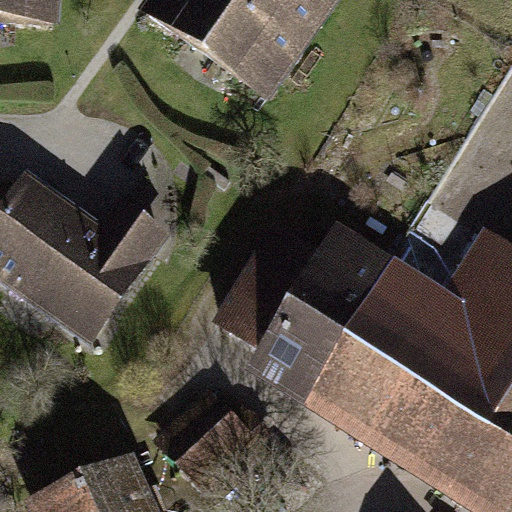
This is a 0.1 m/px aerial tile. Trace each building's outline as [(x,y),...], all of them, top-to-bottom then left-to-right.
[(50,0),(0,0),(0,20),(49,24),(50,0)] [(161,0),(150,17),(178,37),(180,34),(266,94),(333,0),(161,0)] [(511,158),(511,125),(490,108),(474,128),(511,158)] [(26,189),(0,225),(0,275),(91,339),(160,241),(119,212),(99,240),(26,189)] [(384,272),(312,386),(404,444),(396,457),(431,479),(439,466),(511,510),(511,296),(511,294),(511,239),(503,234),(491,237),(469,271),(456,264),(433,301),(384,272)] [(312,386),(384,272),(341,244),(324,270),(280,243),(225,332),(312,386)] [(217,406),(194,427),(232,467),(268,435),(255,419),(242,430),(217,406)] [(194,427),(172,447),(212,490),(234,469),(232,467),(194,427)] [(146,511),(129,471),(84,491),(93,511),(146,511)] [(93,511),(84,491),(39,510),(39,511),(93,511)]
